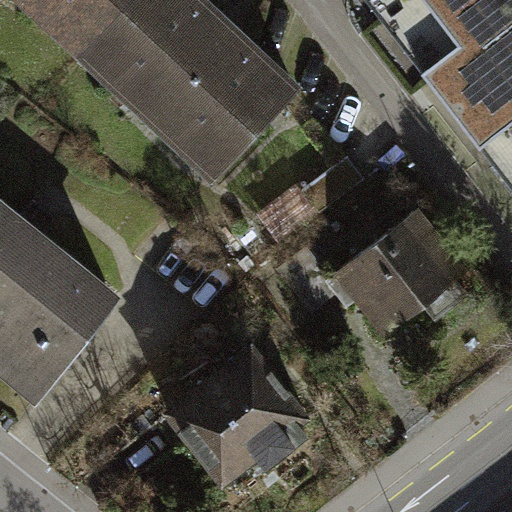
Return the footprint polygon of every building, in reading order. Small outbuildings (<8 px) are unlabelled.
[(12,0),(82,67),(146,0),(12,0)] [(203,0),(146,0),(82,67),(212,192),(304,97),(203,0)] [(511,0),(401,0),(442,52),(423,67),(480,140),(499,125),(511,141),(511,0)] [(475,295),(414,217),(334,280),(394,357),(475,295)] [(105,320),(0,227),(0,364),(37,397),(105,320)] [(304,438),(239,359),(160,424),(226,503),(304,438)]
